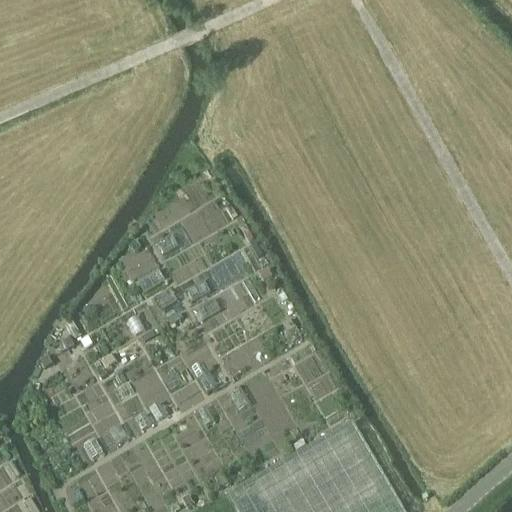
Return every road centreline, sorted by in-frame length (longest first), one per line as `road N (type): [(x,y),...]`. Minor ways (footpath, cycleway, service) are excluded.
road 1 (track): [(356,0),(511,275)]
road 2 (track): [(0,119),(267,0)]
